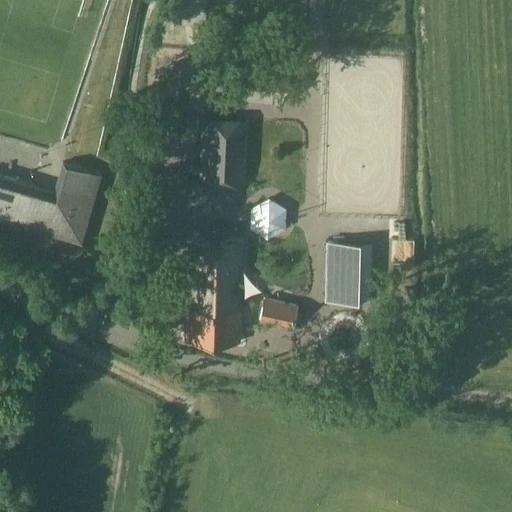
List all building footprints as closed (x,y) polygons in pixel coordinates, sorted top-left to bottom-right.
[(235,75),(233,90),(242,100),(284,104),(294,96),(295,81),(287,70),(245,66),(235,75)] [(244,184),(245,123),(202,122),(201,183),(244,184)] [(0,220),(81,244),(101,175),(65,165),(55,197),(0,180),(0,220)] [(325,242),(324,300),(369,301),(370,244),(325,242)] [(184,341),(238,343),(241,246),(192,244),(188,308),(185,308),(184,341)] [(291,328),(297,303),(263,296),(258,321),(291,328)]
